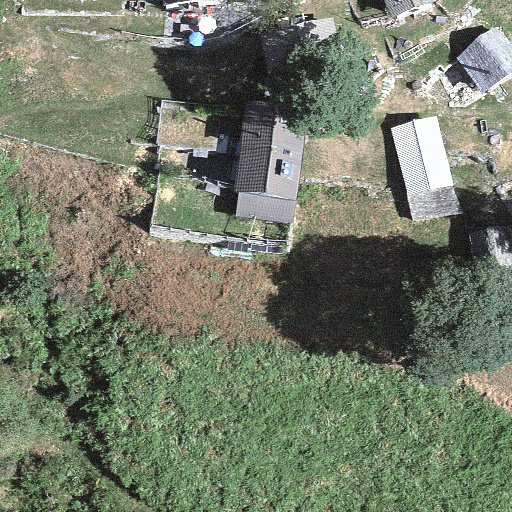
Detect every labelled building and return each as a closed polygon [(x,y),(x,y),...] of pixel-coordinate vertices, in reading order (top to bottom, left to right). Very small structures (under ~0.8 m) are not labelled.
[(220,0),(161,0),(161,24),(221,24),(220,0)] [(434,0),(377,0),(393,37),(442,17),(434,0)] [(305,115),(243,110),(233,218),(296,226),(305,115)] [(452,123),(390,136),(409,229),(471,217),(452,123)] [(511,260),(507,231),(468,238),(478,289),(511,283),(511,260)]
